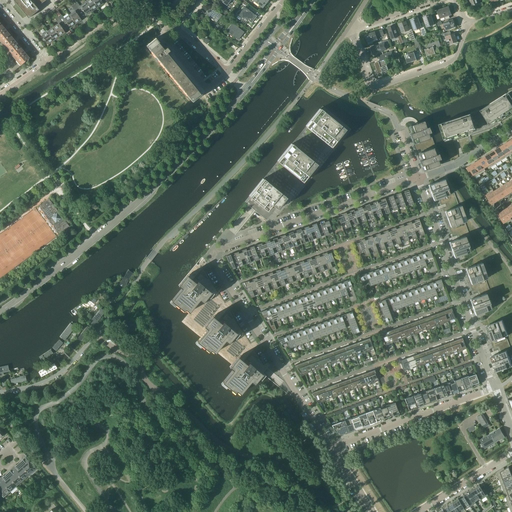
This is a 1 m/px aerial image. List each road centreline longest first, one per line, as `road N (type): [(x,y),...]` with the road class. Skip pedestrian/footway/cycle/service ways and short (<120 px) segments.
road 1 (residential): [(0,392),(43,381),(70,363),(165,239),(300,95),(350,24)]
road 2 (secondary): [(0,311),(126,212),(245,91)]
road 3 (residential): [(230,286),(430,210)]
road 4 (residential): [(248,314),(442,242)]
road 5 (residential): [(265,341),(452,270)]
road 6 (residential): [(281,367),(463,299)]
road 7 (residential): [(297,393),(474,329)]
road 8 (residential): [(356,29),(369,84),(379,87),(451,61),(466,24)]
road 9 (residential): [(495,387),(332,448)]
road 10 (residential): [(273,231),(418,179)]
road 11 (residential): [(346,127),(270,220),(273,231)]
